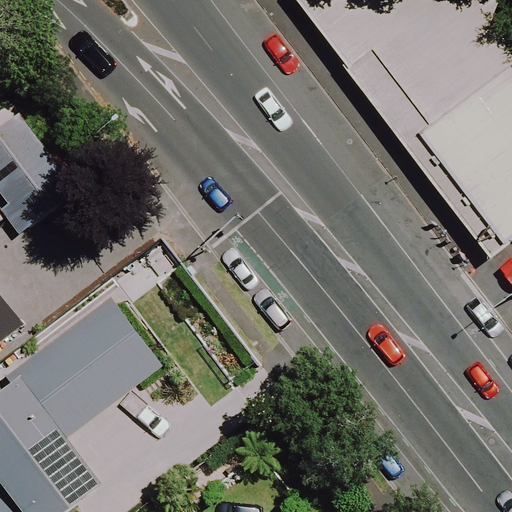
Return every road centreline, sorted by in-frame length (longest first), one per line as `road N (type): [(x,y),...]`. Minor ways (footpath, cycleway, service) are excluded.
road 1 (tertiary): [(511,466),(301,209)]
road 2 (tertiary): [(301,209),(116,0)]
road 3 (tertiary): [(157,0),(182,51),(301,209)]
